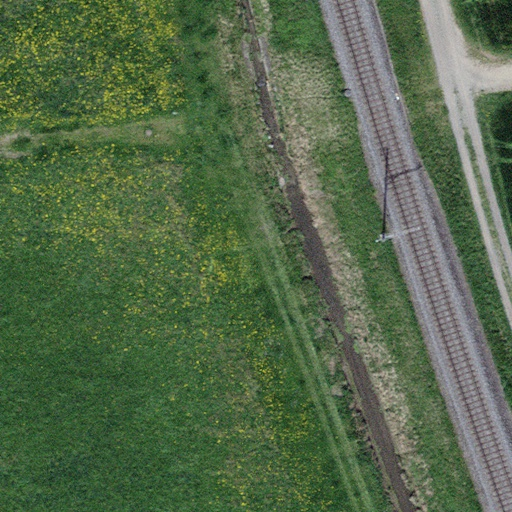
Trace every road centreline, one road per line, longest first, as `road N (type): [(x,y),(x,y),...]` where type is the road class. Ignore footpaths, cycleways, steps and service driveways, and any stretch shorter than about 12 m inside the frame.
road 1 (track): [(360,511),(220,135)]
road 2 (track): [(0,159),(220,135)]
road 3 (track): [(458,93),(511,267)]
